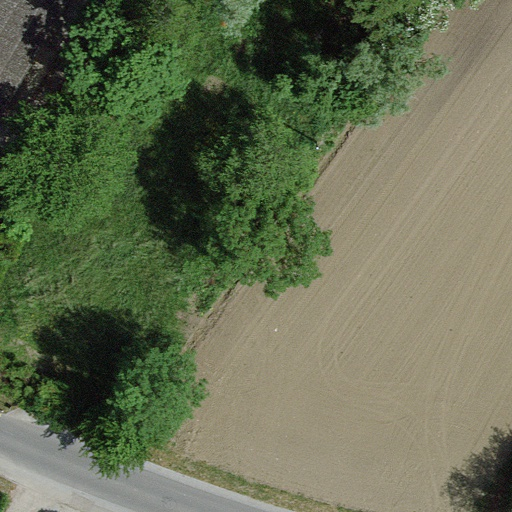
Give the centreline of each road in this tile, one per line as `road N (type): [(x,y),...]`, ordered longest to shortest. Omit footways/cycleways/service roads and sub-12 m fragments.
road 1 (tertiary): [(0,430),(202,511)]
road 2 (track): [(4,156),(102,0)]
